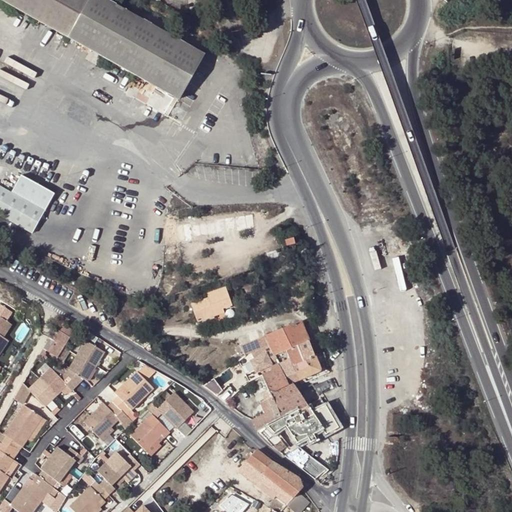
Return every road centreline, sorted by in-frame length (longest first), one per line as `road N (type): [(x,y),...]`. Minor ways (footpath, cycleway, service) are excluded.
road 1 (primary): [(303,16),(278,112),(332,265),(354,362),(345,491)]
road 2 (primary): [(360,499),(370,409),(359,302),(290,115),(303,75),(338,57)]
road 3 (primary): [(365,0),(511,422)]
road 4 (primary): [(359,61),(394,122),(511,444)]
road 5 (primary): [(511,373),(430,127),(415,13)]
road 6 (unclassified): [(137,353),(53,430),(0,503)]
road 7 (residential): [(332,511),(308,481),(221,408)]
road 8 (unclassified): [(115,511),(221,408)]
road 9 (unclassified): [(0,413),(62,307)]
